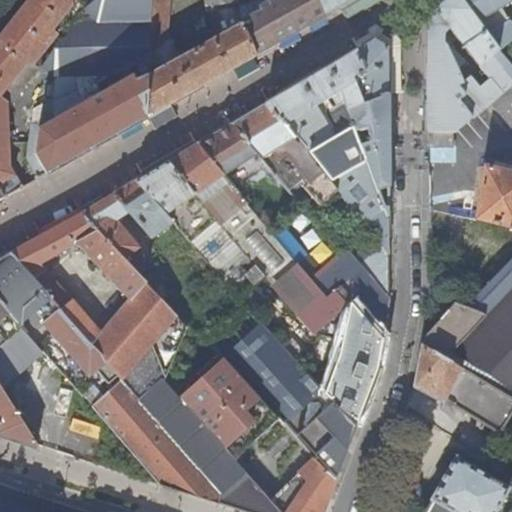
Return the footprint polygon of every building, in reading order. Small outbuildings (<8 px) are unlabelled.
[(53,30),(76,0),(30,0),(0,38),(0,94),(1,95),(30,59),(34,63),(57,34),(53,30)] [(89,0),(43,67),(56,76),(79,77),(111,77),(144,58),(151,59),(154,0),(89,0)] [(154,0),(151,59),(150,74),(147,116),(256,55),(243,23),(243,22),(241,7),(240,0),(154,0)] [(272,0),(264,0),(241,7),(243,22),(243,23),(262,12),(261,9),(262,6),(272,0)] [(272,0),(262,6),(261,9),(262,12),(243,23),(256,55),(328,14),(323,0),(272,0)] [(323,0),(328,14),(332,13),(353,0),(323,0)] [(454,132),(459,133),(490,103),(511,84),(511,64),(500,50),(463,0),(446,0),(435,7),(429,14),(429,108),(429,132),(454,132)] [(511,22),(508,18),(497,0),(463,0),(500,50),(511,38),(511,22)] [(368,95),(370,100),(388,92),(388,46),(376,39),(357,50),(365,72),(354,78),(358,89),(369,85),(372,93),(368,95)] [(354,78),(365,72),(357,50),(267,103),(279,121),(281,119),(309,154),(354,126),(348,108),(363,102),(358,89),(354,78)] [(1,95),(9,101),(11,104),(40,68),(34,63),(30,59),(1,95)] [(80,90),(85,98),(86,102),(71,111),(69,108),(58,114),(60,117),(47,124),(45,121),(41,124),(41,125),(33,124),(29,157),(40,177),(147,116),(150,74),(143,74),(143,79),(134,83),(130,77),(103,93),(98,84),(111,77),(79,77),(80,90)] [(511,84),(490,103),(511,127),(511,84)] [(369,85),(358,89),(363,102),(370,100),(368,95),(372,93),(369,85)] [(368,136),(359,140),(386,215),(387,216),(389,217),(388,140),(388,92),(370,100),(363,102),(348,108),(354,126),(356,131),(367,129),(368,136)] [(10,167),(9,101),(1,95),(0,96),(0,182),(7,196),(22,187),(10,167)] [(86,102),(85,98),(69,108),(71,111),(86,102)] [(320,202),(336,188),(309,154),(281,119),(279,121),(267,103),(233,123),(258,153),(288,189),(308,177),(312,181),(306,186),(320,202)] [(235,167),(258,153),(233,123),(199,144),(232,184),(242,177),(235,167)] [(354,126),(309,154),(336,188),(366,225),(386,215),(359,140),(356,131),(354,126)] [(367,129),(356,131),(359,140),(368,136),(367,129)] [(454,147),(454,132),(429,132),(429,148),(454,147)] [(276,290),(301,268),(232,184),(199,144),(169,162),(265,276),(276,290)] [(169,162),(138,180),(175,224),(241,301),(265,276),(169,162)] [(476,219),(511,228),(511,287),(487,314),(468,307),(457,302),(424,337),(511,389),(511,171),(486,166),(476,219)] [(152,239),(175,224),(138,180),(83,212),(139,274),(149,266),(135,251),(137,249),(114,222),(130,212),(152,239)] [(83,212),(11,252),(120,375),(123,379),(222,492),(237,509),(246,511),(280,511),(268,498),(232,457),(180,399),(165,382),(164,381),(187,327),(168,306),(158,314),(153,309),(161,299),(146,282),(139,274),(83,212)] [(389,233),(375,237),(389,255),(389,233)] [(374,236),(352,254),(389,299),(389,255),(375,237),(374,236)] [(350,251),(314,283),(323,294),(326,299),(336,290),(347,280),(370,308),(385,326),(389,299),(352,254),(350,251)] [(110,384),(120,375),(11,252),(0,258),(0,298),(20,322),(34,311),(90,377),(98,370),(110,384)] [(511,260),(468,307),(487,314),(511,287),(511,260)] [(276,290),(298,316),(323,294),(314,283),(301,268),(276,290)] [(159,275),(146,282),(161,299),(170,293),(159,275)] [(362,315),(370,308),(347,280),(336,290),(347,304),(350,301),(362,315)] [(323,294),(298,316),(313,334),(328,321),(347,304),(336,290),(326,299),(323,294)] [(0,383),(2,386),(44,351),(20,322),(0,298),(0,383)] [(341,354),(327,391),(358,423),(369,394),(379,367),(381,354),(383,339),(362,315),(350,301),(347,304),(328,321),(337,327),(349,308),(341,354)] [(310,388),(340,417),(332,438),(329,442),(316,428),(300,410),(286,422),(314,454),(336,479),(348,449),(358,423),(327,391),(246,307),(209,340),(210,342),(218,351),(270,408),(299,384),(302,380),(310,388)] [(415,386),(444,402),(448,395),(463,369),(422,345),(415,386)] [(201,379),(180,399),(232,457),(278,416),(270,408),(218,351),(195,373),(201,379)] [(511,399),(463,369),(448,395),(457,400),(454,405),(511,437),(511,435),(511,399)] [(219,503),(222,492),(123,379),(92,406),(158,483),(194,495),(219,503)] [(302,380),(299,384),(306,391),(310,388),(302,380)] [(0,431),(38,444),(2,386),(0,383),(0,431)] [(268,498),(280,511),(323,511),(329,498),(336,479),(314,454),(268,498)] [(434,500),(426,511),(497,511),(511,487),(457,456),(432,499),(434,500)]
